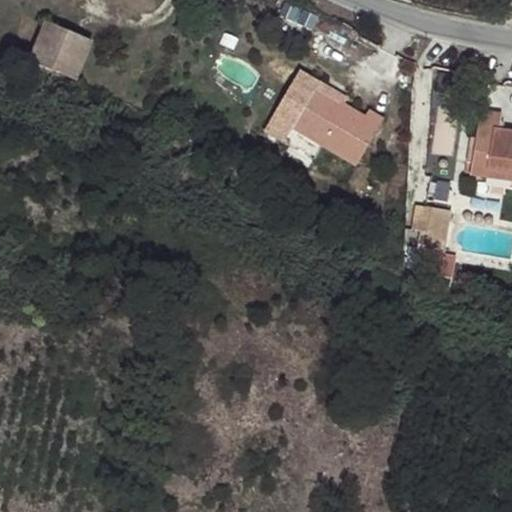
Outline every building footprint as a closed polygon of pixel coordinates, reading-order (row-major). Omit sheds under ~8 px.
[(44,22),(28,62),(77,82),(93,42),(44,22)] [(268,133),(287,143),(357,177),(381,127),(364,118),(360,125),(338,113),(334,119),(307,105),(319,80),(300,70),(268,133)] [(481,110),(473,160),(469,178),(485,181),(486,172),(510,176),(509,184),(511,184),(511,136),(499,134),(502,113),(481,110)] [(485,181),(509,184),(510,176),(486,172),(485,181)] [(452,219),(431,217),(427,243),(432,244),(429,265),(445,268),(452,219)] [(445,268),(429,265),(427,275),(442,284),(445,268)]
